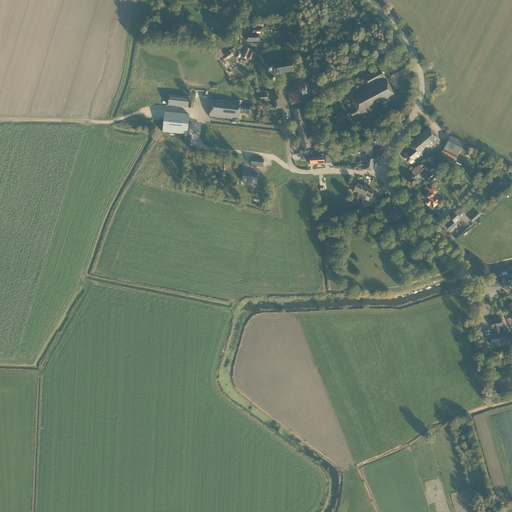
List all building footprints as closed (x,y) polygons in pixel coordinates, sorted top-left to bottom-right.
[(247,34),(247,42),(259,41),(259,34),(262,34),(262,28),(253,28),(253,34),(247,34)] [(255,52),(246,48),(242,58),(241,60),(245,62),(246,59),(251,62),(255,52)] [(233,56),(231,53),(221,59),(225,65),(228,63),(226,60),(230,57),(230,58),(233,56)] [(293,72),(292,63),(273,66),(273,67),(272,67),(272,68),(268,68),(268,73),(271,72),(271,75),(270,77),(270,80),(272,82),(275,81),(276,79),(276,77),(274,75),(293,72)] [(396,98),(381,70),(362,80),(367,89),(351,97),(354,103),(352,104),(354,107),(351,109),(351,108),(348,110),(348,111),(353,119),(359,115),(360,116),(366,113),(367,114),(396,98)] [(306,90),(305,86),(298,88),(299,91),(297,91),(288,94),(291,105),(300,102),(299,97),(301,97),(300,93),(306,90)] [(189,97),(169,95),(168,105),(188,108),(189,97)] [(273,109),(281,108),(280,99),(272,99),(272,105),(273,109)] [(238,101),(237,103),(233,102),(211,100),(209,116),(239,120),(240,113),(250,114),(251,107),(241,105),(242,101),(238,101)] [(294,119),(302,117),(301,109),(293,111),(294,119)] [(189,115),(165,112),(162,132),(187,135),(189,115)] [(304,124),(302,117),(294,119),(296,126),(297,126),(304,124)] [(299,134),(307,132),(305,124),(304,124),(297,126),(299,134)] [(440,141),(428,127),(406,145),(411,150),(407,154),(406,153),(402,156),(407,162),(412,158),(414,160),(417,157),(418,158),(421,155),(422,156),(440,141)] [(309,140),(307,132),(299,134),(301,142),(309,140)] [(302,149),(310,148),(309,140),(301,142),(302,149)] [(380,146),(373,144),(372,148),(371,148),(369,157),(365,157),(364,162),(360,161),(360,165),(363,166),(362,169),(372,171),(374,160),(379,161),(384,150),(382,147),(380,146)] [(445,146),(441,155),(445,157),(449,159),(454,162),(457,157),(449,152),(450,148),(445,146)] [(263,166),(264,160),(264,159),(251,158),(250,166),(263,168),(263,166)] [(421,178),(417,182),(416,182),(418,180),(415,177),(418,174),(414,170),(412,172),(412,174),(407,179),(409,180),(408,181),(414,188),(418,184),(421,186),(426,182),(423,179),(422,180),(421,178)] [(441,175),(445,179),(450,173),(446,170),(441,175)] [(238,173),(237,182),(250,184),(251,174),(249,174),(238,173)] [(427,178),(432,183),(437,179),(432,173),(427,178)] [(325,189),(346,189),(346,181),(325,180),(325,189)] [(360,194),(363,186),(357,184),(354,191),(358,193),(357,197),(359,198),(360,194)] [(365,196),(368,189),(363,186),(360,194),(364,196),(362,200),(364,201),(366,197),(365,196)] [(433,196),(433,197),(432,196),(437,192),(432,186),(428,189),(430,192),(422,199),(426,202),(425,203),(425,204),(427,206),(428,206),(429,206),(432,210),(439,203),(435,199),(436,199),(433,196)] [(371,198),(374,191),(368,189),(365,196),(366,197),(370,198),(368,202),(370,203),(372,199),(371,198)] [(455,212),(459,216),(463,212),(460,209),(461,208),(458,206),(455,209),(456,211),(455,212)] [(402,216),(396,209),(390,214),(391,215),(388,218),(392,223),(395,220),(396,221),(402,216)] [(477,219),(480,216),(477,212),(469,219),(473,223),(477,219)] [(460,219),(454,213),(449,218),(452,221),(446,227),(448,229),(448,230),(449,231),(450,231),(451,232),(457,226),(455,224),(456,223),(460,219)] [(511,280),(511,272),(507,274),(507,275),(499,277),(501,283),(509,280),(509,281),(511,280)] [(502,327),(501,319),(491,322),(492,329),(493,329),(494,336),(489,337),(491,344),(508,340),(508,339),(511,338),(511,333),(507,334),(506,333),(503,334),(502,327)]
